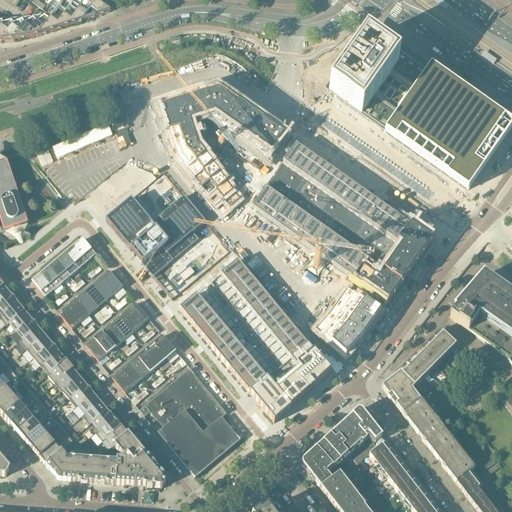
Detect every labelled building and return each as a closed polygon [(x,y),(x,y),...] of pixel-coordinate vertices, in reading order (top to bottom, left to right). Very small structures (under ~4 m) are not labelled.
[(63,0),(60,6),(67,11),(74,0),(63,0)] [(74,0),(67,11),(74,16),(85,0),(74,0)] [(85,0),(74,16),(82,21),(80,23),(90,20),(94,20),(93,19),(98,18),(101,18),(101,16),(110,14),(104,9),(101,6),(101,7),(92,1),(91,0),(85,0)] [(51,18),(48,22),(38,37),(41,36),(42,36),(45,36),(45,35),(52,32),(67,11),(60,6),(54,14),(51,18)] [(74,16),(67,11),(52,32),(56,31),(60,31),(60,30),(66,28),(74,16)] [(82,21),(74,16),(66,28),(77,24),(81,24),(80,23),(82,21)] [(35,24),(35,25),(24,40),(29,39),(32,39),(38,37),(48,22),(44,19),(43,19),(36,25),(35,24)] [(24,40),(35,25),(35,24),(32,21),(24,26),(21,31),(13,42),(16,41),(20,41),(24,40)] [(21,23),(13,26),(1,43),(7,42),(13,42),(21,31),(24,26),(21,23)] [(2,26),(1,27),(0,29),(0,42),(1,43),(13,26),(12,26),(11,24),(2,26)] [(365,42),(328,94),(384,134),(427,73),(377,38),(371,46),(365,42)] [(427,73),(384,134),(465,190),(511,121),(430,69),(427,73)] [(218,93),(160,112),(177,163),(221,216),(239,201),(247,190),(258,198),(251,209),(387,305),(400,287),(399,287),(430,243),(218,93)] [(27,225),(7,162),(0,164),(0,223),(3,233),(14,230),(15,233),(18,232),(17,229),(27,225)] [(131,201),(105,222),(130,253),(133,256),(134,257),(141,265),(142,267),(145,263),(155,275),(151,278),(152,279),(153,279),(198,241),(192,235),(204,225),(205,224),(183,199),(151,226),(131,201)] [(82,241),(73,248),(87,264),(95,257),(82,241)] [(87,264),(73,248),(65,255),(78,271),(87,264)] [(78,271),(65,255),(57,262),(70,278),(78,271)] [(70,278),(57,262),(48,269),(61,285),(70,278)] [(196,297),(179,311),(182,314),(183,316),(187,321),(188,322),(191,325),(192,327),(197,333),(198,334),(200,337),(202,339),(207,345),(208,346),(211,349),(212,351),(217,357),(218,358),(220,361),(222,363),(227,369),(228,370),(230,373),(232,375),(237,381),(238,382),(240,385),(241,387),(246,393),(248,394),(250,397),(257,405),(263,412),(273,425),(313,390),(330,375),(307,347),(237,263),(228,270),(220,277),(221,278),(291,362),(290,362),(296,369),(301,375),(277,394),(275,391),(274,391),(267,382),(196,297)] [(61,285),(48,269),(40,276),(53,292),(61,285)] [(91,280),(96,276),(93,272),(88,276),(91,280)] [(109,274),(100,281),(113,296),(122,289),(109,274)] [(53,292),(40,276),(31,283),(44,299),(53,292)] [(453,312),(454,313),(449,319),(505,359),(511,368),(511,298),(482,277),(453,312)] [(113,296),(100,281),(92,288),(105,303),(113,296)] [(81,282),(76,286),(79,290),(84,286),(81,282)] [(315,321),(309,327),(314,332),(345,359),(361,341),(380,314),(346,290),(341,287),(336,293),(338,294),(341,288),(346,292),(341,300),(335,295),(330,301),(331,302),(335,297),(340,301),(335,308),(329,304),(324,310),(325,311),(329,306),(334,309),(329,317),(322,312),(322,314),(328,318),(323,323),(318,319),(321,316),(320,315),(316,320),(322,325),(316,331),(311,327),(316,322),(315,321)] [(0,303),(10,296),(4,288),(0,290),(0,303)] [(105,303),(92,288),(83,295),(96,310),(105,303)] [(64,295),(59,300),(62,304),(68,299),(64,295)] [(96,310),(83,295),(75,302),(88,317),(96,310)] [(0,318),(17,304),(10,296),(0,303),(0,318)] [(88,317),(75,302),(66,309),(79,324),(88,317)] [(8,325),(24,312),(17,304),(0,318),(0,320),(6,328),(8,325)] [(118,312),(123,308),(120,304),(114,308),(118,312)] [(135,306),(127,313),(140,328),(148,321),(135,306)] [(79,324),(66,309),(58,316),(71,331),(79,324)] [(15,334),(31,321),(24,312),(8,325),(15,334)] [(140,328),(127,313),(118,320),(131,335),(140,328)] [(106,322),(103,318),(98,322),(101,326),(106,322)] [(131,335),(118,320),(110,327),(123,342),(131,335)] [(22,342),(38,329),(31,321),(15,334),(22,342)] [(110,327),(101,334),(114,349),(123,342),(110,327)] [(91,328),(86,332),(89,336),(94,332),(91,328)] [(26,352),(45,337),(38,329),(22,342),(19,344),(26,352)] [(411,391),(441,361),(455,347),(439,332),(398,374),(399,374),(381,388),(388,398),(391,396),(397,404),(395,406),(402,416),(420,402),(411,391)] [(101,334),(93,341),(106,356),(114,349),(101,334)] [(141,340),(144,344),(149,340),(146,336),(141,340)] [(33,361),(52,346),(45,337),(26,352),(33,361)] [(162,338),(154,345),(167,360),(175,353),(162,338)] [(93,341),(85,348),(98,363),(106,356),(93,341)] [(154,345),(145,352),(158,368),(167,360),(154,345)] [(41,368),(58,354),(52,346),(33,361),(40,369),(41,368)] [(134,346),(129,350),(133,354),(138,350),(134,346)] [(158,368),(145,352),(137,359),(150,375),(158,368)] [(48,377),(65,362),(58,354),(41,368),(48,377)] [(150,375),(137,359),(128,366),(141,382),(150,375)] [(118,360),(112,364),(116,368),(121,364),(118,360)] [(54,386),(72,370),(65,362),(48,377),(47,377),(54,386)] [(128,366),(120,373),(133,389),(141,382),(128,366)] [(176,372),(173,368),(168,373),(171,376),(176,372)] [(62,393),(79,379),(72,370),(54,386),(61,394),(62,393)] [(239,442),(221,420),(226,415),(189,371),(138,413),(143,419),(150,414),(163,430),(157,435),(194,480),(239,442)] [(120,373),(111,380),(124,396),(133,389),(120,373)] [(161,378),(156,382),(159,386),(164,382),(161,378)] [(71,400),(86,387),(79,379),(62,393),(69,402),(71,400)] [(77,408),(93,395),(86,387),(71,400),(77,408)] [(0,406),(11,397),(4,389),(0,392),(0,406)] [(145,392),(139,396),(142,400),(148,396),(145,392)] [(84,417),(100,404),(93,395),(77,408),(84,417)] [(0,414),(3,418),(18,405),(11,397),(0,406),(0,414)] [(420,402),(402,416),(402,417),(405,421),(406,421),(415,432),(433,418),(420,402)] [(91,425),(107,412),(100,404),(84,417),(82,419),(88,427),(91,425)] [(10,426),(25,413),(18,405),(3,418),(10,426)] [(98,433),(114,420),(107,412),(91,425),(98,433)] [(381,439),(361,413),(357,412),(337,430),(354,449),(361,444),(362,445),(369,438),(375,444),(381,439)] [(17,434),(32,421),(25,413),(10,426),(17,434)] [(454,445),(447,436),(433,418),(415,432),(422,441),(421,441),(425,446),(425,445),(436,459),(454,445)] [(105,441),(120,428),(114,420),(98,433),(105,441)] [(24,443),(39,429),(32,421),(17,434),(24,443)] [(113,448),(128,437),(120,428),(105,441),(112,450),(114,449),(113,448)] [(31,451),(46,437),(39,429),(24,443),(31,451)] [(354,449),(337,430),(323,443),(340,462),(354,449)] [(38,459),(54,446),(46,437),(31,451),(38,459)] [(60,454),(45,467),(47,469),(58,482),(162,490),(165,483),(128,437),(113,448),(114,449),(122,460),(118,462),(117,462),(116,466),(70,463),(71,459),(64,458),(62,456),(60,454)] [(332,469),(340,462),(323,443),(302,463),(301,467),(319,490),(331,481),(325,475),(332,469)] [(369,449),(353,461),(356,466),(377,450),(372,444),(367,447),(369,449)] [(361,444),(354,450),(357,453),(364,447),(361,444)] [(438,511),(385,444),(368,457),(410,511),(438,511)] [(473,470),(463,457),(454,445),(436,459),(441,466),(441,467),(445,471),(455,484),(470,473),(473,470)] [(56,458),(60,454),(54,446),(38,459),(45,467),(56,458)] [(483,473),(498,462),(495,457),(480,468),(483,473)] [(0,477),(6,478),(10,470),(0,458),(0,477)] [(500,468),(498,465),(488,472),(490,475),(500,468)] [(470,474),(470,473),(455,484),(455,485),(466,499),(481,487),(470,474)] [(365,511),(363,509),(364,508),(339,475),(331,481),(319,490),(336,511),(365,511)] [(362,488),(367,484),(362,478),(357,482),(362,488)] [(477,511),(491,501),(481,487),(466,499),(475,511),(477,511)] [(370,508),(380,501),(376,496),(367,503),(370,508)] [(500,511),(491,501),(477,511),(500,511)] [(274,511),(272,508),(267,502),(261,507),(259,505),(249,511),(274,511)] [(373,511),(379,511),(385,507),(381,503),(372,510),(373,511)]
